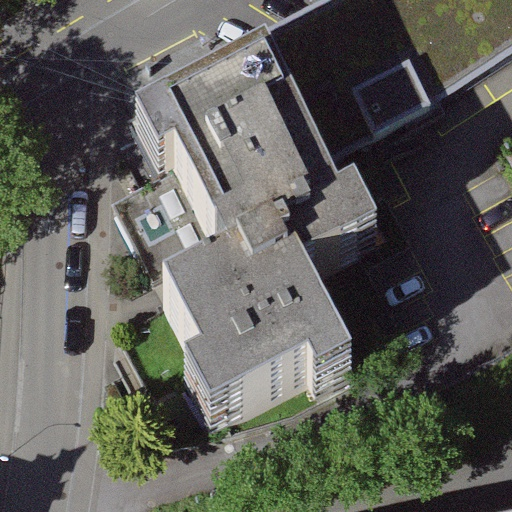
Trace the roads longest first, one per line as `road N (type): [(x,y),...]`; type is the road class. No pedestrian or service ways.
road 1 (unclassified): [(42,482),(126,495),(246,468),(429,382),(454,351),(464,315),(436,223),(448,174),(511,126)]
road 2 (residential): [(42,482),(59,18)]
